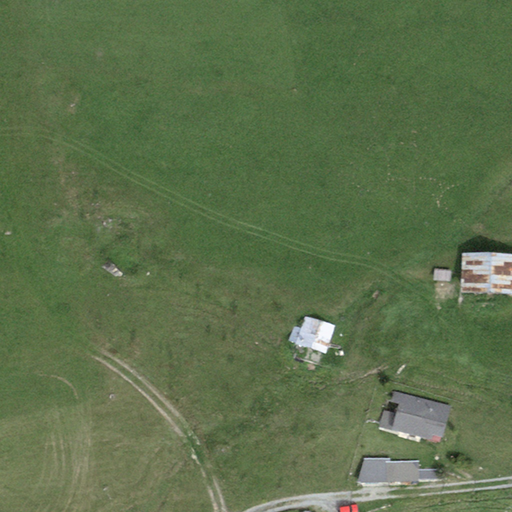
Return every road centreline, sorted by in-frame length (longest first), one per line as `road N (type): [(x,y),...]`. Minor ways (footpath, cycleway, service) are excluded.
road 1 (track): [(229,511),(183,428),(0,292)]
road 2 (track): [(256,511),(301,499),(511,481)]
